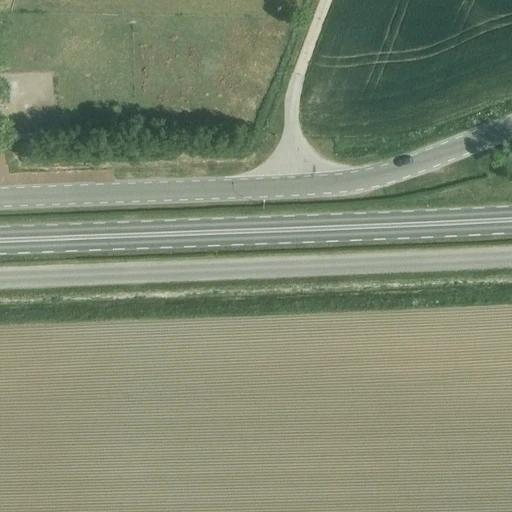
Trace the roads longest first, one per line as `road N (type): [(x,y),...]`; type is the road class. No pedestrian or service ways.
road 1 (tertiary): [(0,200),(294,187),(385,172),(511,129)]
road 2 (unclassified): [(0,280),(511,254)]
road 3 (primary): [(0,242),(511,217)]
